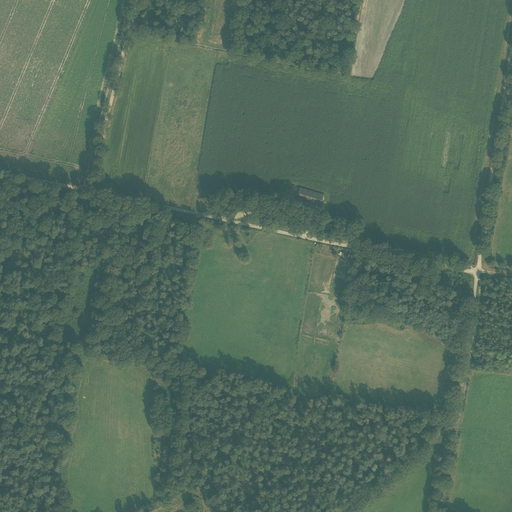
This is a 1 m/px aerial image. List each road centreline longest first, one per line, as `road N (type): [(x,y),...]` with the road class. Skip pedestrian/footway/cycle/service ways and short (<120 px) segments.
road 1 (unclassified): [(477,271),(0,172)]
road 2 (track): [(477,271),(511,49)]
road 3 (track): [(137,0),(88,189)]
road 4 (track): [(477,271),(450,427)]
road 5 (unclassified): [(349,511),(450,427)]
